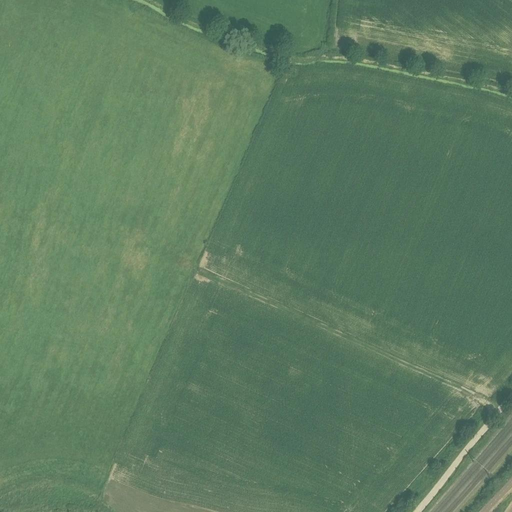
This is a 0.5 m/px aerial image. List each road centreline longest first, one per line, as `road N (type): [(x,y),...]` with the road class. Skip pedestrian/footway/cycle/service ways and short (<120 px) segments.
road 1 (track): [(500,409),(202,274)]
road 2 (track): [(511,396),(416,511)]
